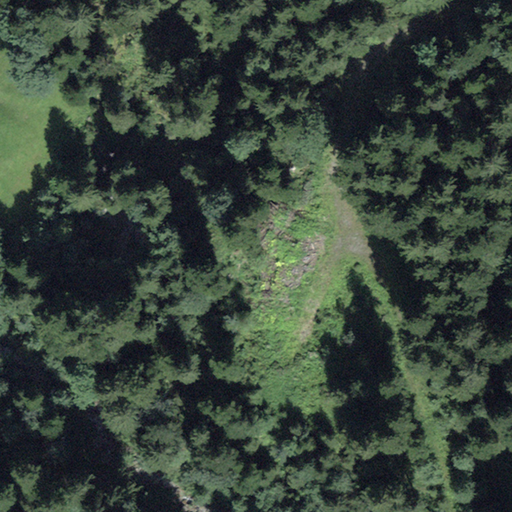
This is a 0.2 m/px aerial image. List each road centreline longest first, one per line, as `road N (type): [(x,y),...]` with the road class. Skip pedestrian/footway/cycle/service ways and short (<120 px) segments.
road 1 (track): [(477,0),(370,61),(343,160),(347,200),(406,341),(460,511)]
road 2 (track): [(347,200),(341,252),(310,317)]
